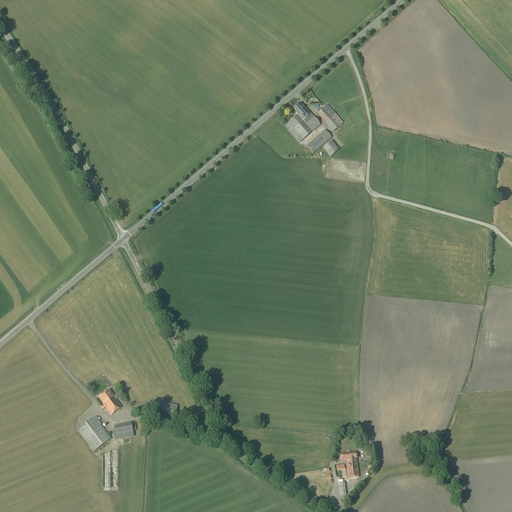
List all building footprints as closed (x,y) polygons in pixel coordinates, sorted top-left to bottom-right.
[(305,109),(300,103),(293,109),(296,111),(295,112),(298,115),(285,126),(300,143),(312,132),(313,132),(321,125),(313,117),(311,114),(306,108),(305,109)] [(333,132),(343,123),(327,105),(317,114),(333,132)] [(313,154),(332,138),(325,130),(306,146),(313,154)] [(330,157),(339,150),(331,141),(323,148),(330,157)] [(113,397),(109,390),(98,398),(103,404),(100,406),(103,410),(105,408),(111,416),(122,408),(116,400),(120,396),(119,395),(118,393),(113,397)] [(174,418),(177,406),(158,401),(155,413),(174,418)] [(94,452),(111,439),(101,425),(102,424),(96,417),(77,430),(94,452)] [(139,429),(137,422),(131,424),(131,423),(114,426),(117,440),(134,437),(133,431),(136,431),(136,429),(139,429)] [(64,440),(75,434),(73,430),(62,436),(64,440)] [(358,477),(356,459),(357,459),(356,454),(341,456),(341,460),(345,460),(348,479),(358,477)] [(338,488),(339,492),(339,497),(347,496),(346,491),(345,487),(345,483),(338,483),(338,488)]
